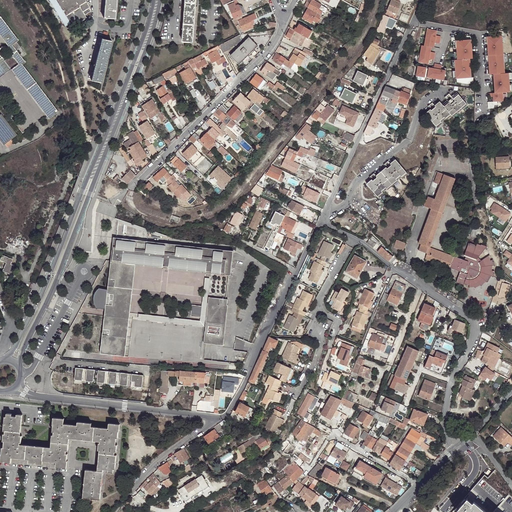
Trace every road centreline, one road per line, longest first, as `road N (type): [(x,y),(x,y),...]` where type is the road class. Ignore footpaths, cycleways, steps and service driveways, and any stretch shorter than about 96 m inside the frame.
road 1 (tertiary): [(19,367),(159,0)]
road 2 (tertiary): [(153,0),(42,290),(2,359)]
road 3 (residential): [(454,446),(444,423),(446,397),(471,324),(350,238)]
road 4 (residential): [(137,181),(261,58),(284,22)]
road 5 (residential): [(411,21),(324,211)]
road 6 (residential): [(32,395),(215,421)]
road 7 (unclassified): [(441,87),(421,103),(408,140),(357,181),(343,205),(324,211)]
road 8 (residential): [(292,395),(315,362),(316,309),(350,238)]
road 9 (residential): [(296,271),(247,377),(215,421)]
road 10 (residential): [(215,421),(154,464),(117,509)]
